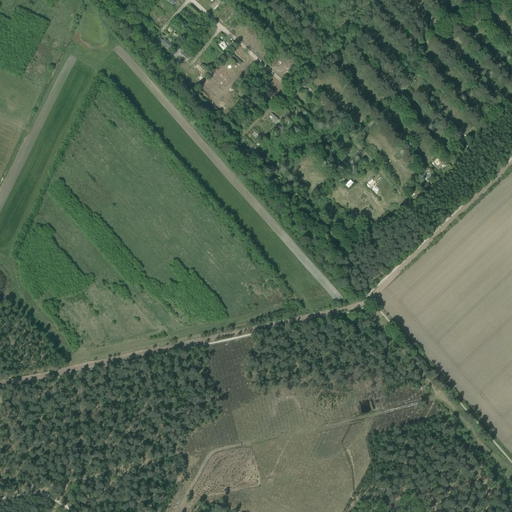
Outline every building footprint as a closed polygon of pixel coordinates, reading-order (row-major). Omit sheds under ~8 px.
[(215,0),(214,0),(209,7),(212,9),(218,3),(215,0)] [(224,9),(216,17),(222,22),(229,14),(224,9)] [(152,14),(149,18),(158,26),(161,22),(152,14)] [(223,51),(227,47),(220,41),(216,45),(223,51)] [(182,57),(185,52),(179,48),(174,56),(178,59),(180,56),(182,57)] [(233,60),(239,65),(242,62),(236,56),(233,60)] [(284,72),(287,75),(291,70),(286,66),(280,73),(282,75),(284,72)] [(216,92),(219,89),(209,80),(206,83),(216,92)] [(410,88),(415,92),(420,86),(415,82),(410,88)] [(218,107),(226,115),(231,109),(223,102),(218,107)] [(276,122),(278,120),(271,114),(269,116),(276,122)] [(263,122),(260,125),(266,130),(269,127),(263,122)] [(255,143),(262,137),(255,129),(248,136),(255,143)] [(348,189),(354,184),(350,179),(344,184),(348,189)] [(377,185),(372,179),(367,183),(372,189),(377,185)]
